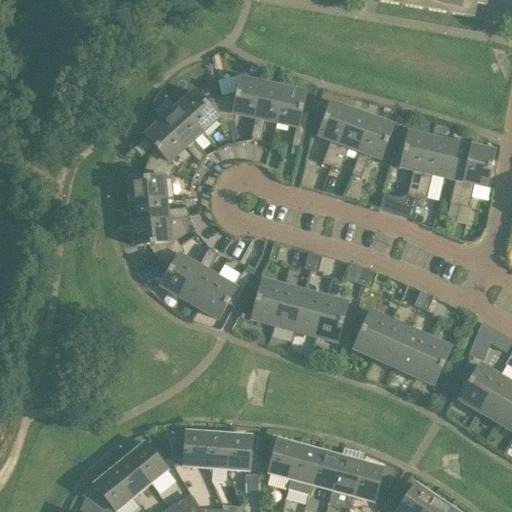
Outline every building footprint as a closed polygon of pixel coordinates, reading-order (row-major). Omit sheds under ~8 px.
[(377,0),(377,2),(425,11),(426,0),(377,0)] [(426,0),(425,11),(473,19),(476,5),(485,7),(486,0),(426,0)] [(237,94),(220,98),(226,124),(233,122),(234,116),(254,120),(255,120),(262,86),(239,81),(237,94)] [(283,90),(262,86),(255,120),(254,120),(249,142),(260,142),(264,122),(276,125),(283,90)] [(304,95),(283,90),(276,125),(294,129),(291,147),(300,149),(308,113),(301,112),(304,95)] [(196,92),(177,109),(201,135),(216,121),(220,126),(226,124),(220,98),(205,102),(196,92)] [(321,165),(331,168),(353,108),(332,100),(318,138),(330,142),(321,165)] [(348,149),(359,153),(373,116),(353,108),(331,168),(339,172),(348,149)] [(177,109),(161,123),(184,149),(184,150),(199,166),(206,158),(193,143),(201,135),(177,109)] [(359,153),(351,176),(360,179),(368,157),(380,161),(394,123),(373,116),(359,153)] [(151,150),(146,168),(172,176),(174,168),(170,163),(184,150),(184,149),(161,123),(142,140),(151,150)] [(404,195),(415,198),(429,135),(406,130),(397,169),(409,172),(404,195)] [(430,177),(441,179),(450,140),(429,135),(415,198),(425,200),(430,177)] [(448,205),(457,207),(471,145),(450,140),(441,179),(453,182),(448,205)] [(471,145),(457,207),(468,210),(473,186),(486,189),(495,150),(471,145)] [(128,184),(131,206),(167,203),(164,185),(170,184),(172,176),(146,168),(141,183),(128,184)] [(131,206),(133,228),(169,224),(168,221),(190,219),(187,208),(167,210),(167,203),(131,206)] [(148,249),(158,262),(180,247),(177,241),(170,242),(169,224),(133,228),(135,250),(148,249)] [(159,286),(179,297),(197,267),(181,258),(184,253),(180,247),(158,262),(166,274),(159,286)] [(280,249),(273,247),(269,262),(276,264),(280,249)] [(179,297),(197,308),(215,278),(208,274),(219,256),(210,250),(199,269),(197,267),(179,297)] [(304,269),(318,273),(322,259),(309,255),(304,269)] [(363,269),(358,284),(372,288),(377,274),(363,269)] [(215,278),(197,308),(216,320),(226,305),(234,310),(251,277),(243,273),(234,289),(215,278)] [(253,319),(273,325),(284,287),(265,281),(253,319)] [(273,325),(293,332),(305,293),(284,287),(273,325)] [(293,332),(314,338),(326,299),(305,293),(293,332)] [(419,293),(413,307),(425,313),(432,299),(419,293)] [(326,299),(314,338),(334,344),(346,305),(326,299)] [(356,352),(375,360),(391,324),(372,315),(356,352)] [(462,331),(469,333),(475,319),(468,316),(462,331)] [(375,360),(394,369),(411,332),(391,324),(375,360)] [(511,340),(496,331),(491,343),(506,352),(511,342),(511,340)] [(394,369),(414,378),(431,341),(411,332),(394,369)] [(431,341),(414,378),(433,387),(450,350),(431,341)] [(460,402),(479,414),(500,379),(480,368),(460,402)] [(479,414),(498,425),(511,400),(511,386),(500,379),(479,414)] [(511,400),(498,425),(511,433),(511,400)] [(184,469),(206,471),(208,436),(186,435),(184,469)] [(206,471),(228,472),(230,438),(208,436),(206,471)] [(230,438),(228,472),(250,474),(252,439),(230,438)] [(269,476),(291,482),(299,448),(278,442),(269,476)] [(146,446),(128,460),(150,486),(168,472),(146,446)] [(291,482),(288,491),(309,497),(311,487),(320,454),(299,448),(291,482)] [(311,487),(332,493),(341,460),(320,454),(311,487)] [(128,460),(112,473),(133,500),(150,486),(128,460)] [(332,493),(329,505),(350,510),(353,498),(362,465),(341,460),(332,493)] [(362,465),(353,498),(375,504),(384,471),(362,465)] [(95,488),(85,500),(100,511),(106,511),(111,508),(114,511),(118,511),(133,500),(112,473),(94,487),(95,488)] [(398,511),(425,511),(434,499),(416,487),(398,511)] [(425,511),(451,511),(452,511),(434,499),(425,511)]
